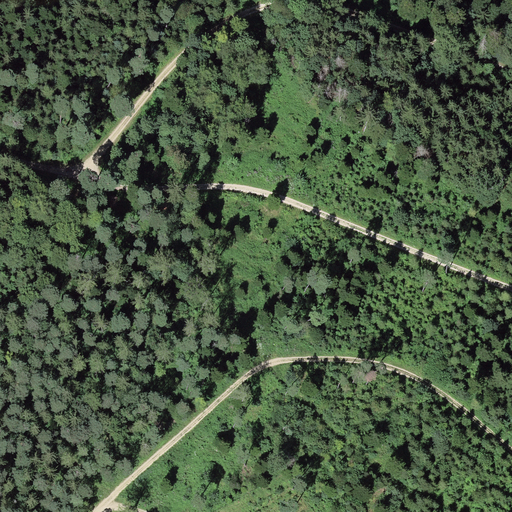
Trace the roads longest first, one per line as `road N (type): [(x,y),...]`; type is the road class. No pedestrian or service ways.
road 1 (motorway): [(0,75),(183,195),(511,386)]
road 2 (motorway): [(511,298),(222,140),(1,0)]
road 3 (track): [(0,156),(84,179),(238,181),(511,290)]
road 4 (track): [(113,501),(243,373),(294,358),(323,355),(399,370),(511,452)]
road 5 (track): [(302,0),(263,6),(213,29),(84,179)]
road 6 (track): [(511,71),(313,0)]
